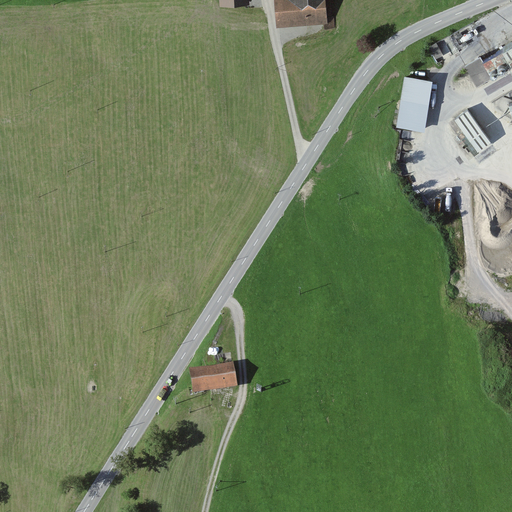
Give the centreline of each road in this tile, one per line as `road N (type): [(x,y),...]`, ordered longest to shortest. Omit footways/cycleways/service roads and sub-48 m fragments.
road 1 (tertiary): [(84,511),(372,64),(405,38),(492,0)]
road 2 (track): [(205,511),(243,393),(238,312),(221,297)]
